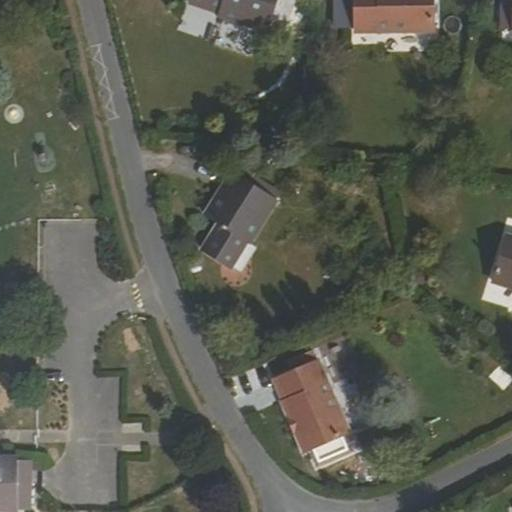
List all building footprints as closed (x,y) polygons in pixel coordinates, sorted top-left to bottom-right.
[(192,0),(191,6),(219,15),(219,18),(263,32),(273,7),(276,8),(278,0),(192,0)] [(432,0),(355,0),(356,33),(433,32),(432,0)] [(249,170),(243,180),(256,188),(259,182),(262,177),(249,170)] [(280,194),(259,182),(256,188),(243,180),(233,174),(206,215),(219,223),(202,250),(227,266),(245,240),(249,243),(280,194)] [(511,246),(499,281),(511,285),(511,246)] [(317,364),(276,381),(306,453),(348,436),(317,364)] [(0,458),(0,511),(2,511),(2,509),(16,509),(16,483),(3,483),(3,463),(3,459),(0,458)] [(3,463),(3,483),(16,483),(17,463),(14,463),(3,463)]
